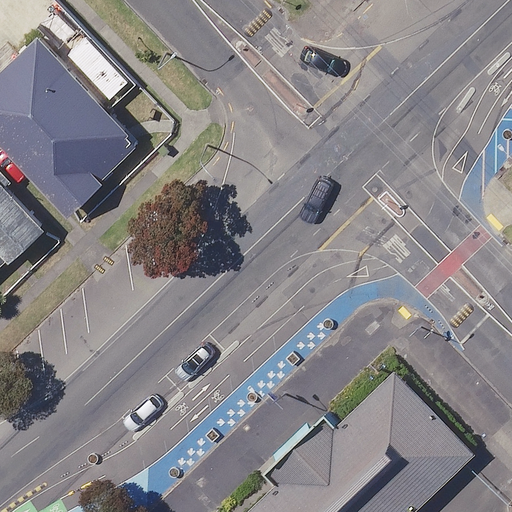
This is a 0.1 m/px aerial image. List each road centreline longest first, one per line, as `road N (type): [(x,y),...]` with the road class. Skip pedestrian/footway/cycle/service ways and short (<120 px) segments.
road 1 (residential): [(511,345),(464,313),(409,252),(344,225),(311,222)]
road 2 (tertiary): [(0,467),(172,324)]
road 3 (residential): [(183,0),(259,132),(258,187)]
road 4 (residential): [(392,142),(511,305)]
road 5 (tertiary): [(392,142),(511,13)]
road 6 (tertiary): [(172,324),(311,222)]
road 7 (residential): [(208,0),(353,87)]
road 8 (tertiary): [(172,324),(258,187)]
road 9 (tertiary): [(353,87),(485,0)]
road 10 (tertiary): [(258,187),(353,87)]
